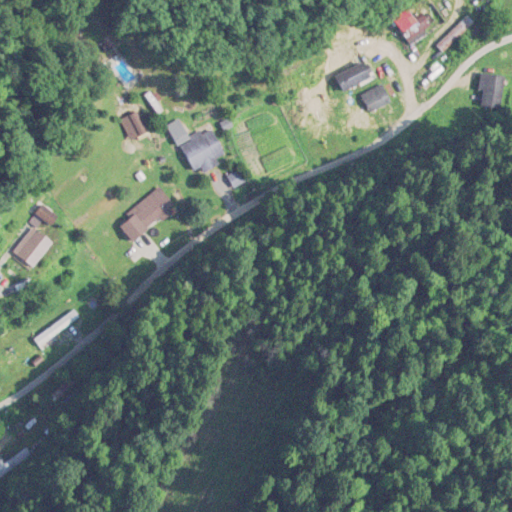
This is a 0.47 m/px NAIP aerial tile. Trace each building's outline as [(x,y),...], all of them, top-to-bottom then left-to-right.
[(423,32),(431,27),(421,13),(398,28),(411,47),(426,37),(423,32)] [(273,75),(277,83),(316,67),(313,59),(273,75)] [(335,77),(343,92),(371,79),(363,63),(335,77)] [(480,107),(498,110),(505,78),(486,75),(480,107)] [(390,103),(383,87),(347,102),(358,130),(378,122),(373,110),(390,103)] [(171,132),(196,176),(218,163),(216,159),(225,154),(209,127),(189,139),(181,126),(171,132)] [(117,223),(133,242),(175,208),(160,189),(117,223)] [(55,238),(46,232),(54,220),(41,211),(12,252),(34,267),(55,238)] [(79,316),(72,309),(33,340),(40,348),(79,316)] [(0,478),(25,455),(20,450),(2,467),(0,464),(0,478)]
